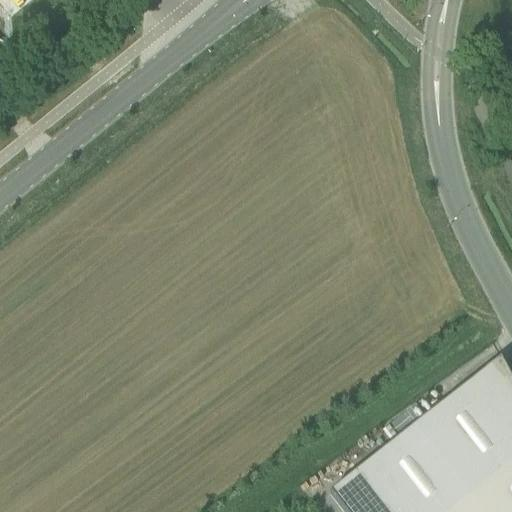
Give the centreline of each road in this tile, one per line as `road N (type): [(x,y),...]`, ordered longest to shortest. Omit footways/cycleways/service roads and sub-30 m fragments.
road 1 (tertiary): [(0,198),(247,1)]
road 2 (unclassified): [(436,114),(448,177),(511,322)]
